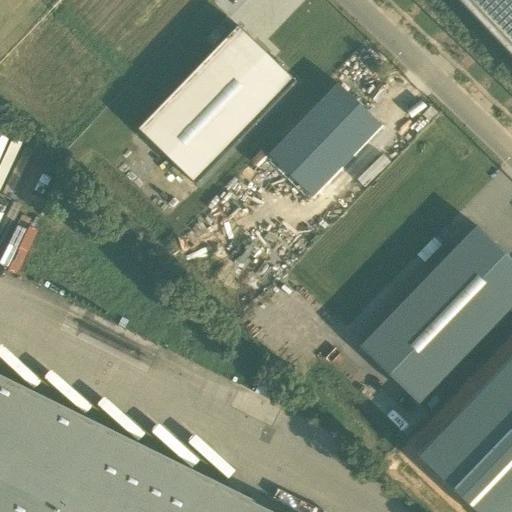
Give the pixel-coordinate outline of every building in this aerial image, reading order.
[(511,0),(458,0),(511,56),(511,0)] [(240,28),(140,131),(197,187),(298,83),(240,28)] [(363,63),(341,86),(369,113),(391,90),(363,63)] [(382,127),(338,86),(270,157),(313,198),(382,127)] [(5,267),(19,272),(35,230),(22,225),(5,267)] [(511,260),(478,228),(378,332),(436,388),(511,309),(511,260)] [(420,405),(436,388),(378,332),(362,349),(420,405)] [(511,511),(511,357),(417,456),(475,511),(511,511)] [(0,511),(268,511),(0,380),(0,511)]
